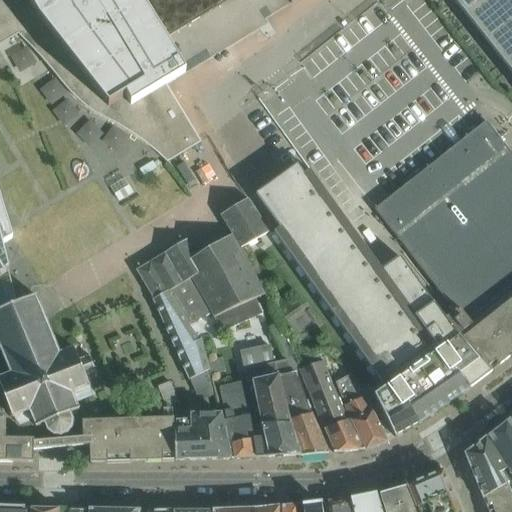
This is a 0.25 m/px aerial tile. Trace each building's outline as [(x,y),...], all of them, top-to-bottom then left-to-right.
[(0,202),(0,46),(18,36),(33,51),(40,59),(47,67),(55,75),(61,84),(68,92),(76,100),(84,107),(93,114),(103,119),(113,124),(122,129),(131,135),(140,141),(149,148),(158,155),(167,164),(201,143),(166,86),(185,75),(163,40),(229,0),(288,0),(291,4),(297,0),(0,0),(0,310),(16,304),(2,246),(12,240),(0,202)] [(511,0),(451,0),(511,76),(511,0)] [(511,155),(486,122),(374,210),(387,226),(454,311),(444,319),(453,330),(456,334),(469,348),(490,374),(511,356),(511,155)] [(460,141),(448,125),(441,130),(453,146),(460,141)] [(378,267),(326,195),(310,207),(280,229),(274,233),(382,383),(388,379),(429,350),(446,338),(389,259),(378,267)] [(260,291),(245,265),(248,263),(240,249),(271,232),(257,214),(249,200),(220,218),(232,236),(194,258),(184,242),(147,264),(136,271),(150,301),(166,293),(190,279),(210,314),(212,318),(253,300),(263,296),(260,291)] [(467,391),(490,374),(469,348),(456,334),(453,330),(444,319),(399,257),(381,271),(426,333),(438,349),(467,391)] [(190,279),(166,293),(188,328),(210,314),(190,279)] [(188,328),(166,293),(150,301),(187,380),(189,379),(208,370),(199,339),(196,340),(188,328)] [(72,428),(73,423),(72,420),(70,413),(79,409),(75,402),(92,395),(73,348),(69,349),(68,347),(58,351),(35,296),(16,304),(0,310),(0,394),(10,420),(13,419),(16,427),(30,421),(33,427),(35,427),(35,428),(44,425),(47,432),(53,436),(60,437),(67,434),(72,428)] [(219,332),(260,316),(253,300),(212,318),(219,332)] [(279,324),(269,329),(286,362),(291,374),(298,372),(333,453),(334,453),(343,453),(349,452),(362,451),(344,418),(330,385),(321,364),(318,357),(298,364),(279,324)] [(269,345),(240,352),(243,371),(242,372),(245,384),(250,383),(259,422),(255,422),(257,432),(256,432),(257,438),(253,439),(256,458),(263,458),(268,458),(288,457),(292,457),(300,456),(289,425),(290,425),(289,420),(276,377),(291,374),(286,362),(273,365),(269,345)] [(391,383),(419,424),(422,422),(421,422),(441,408),(460,395),(460,396),(467,391),(438,349),(391,383)] [(328,454),(310,415),(291,374),(276,377),(290,425),(289,425),(300,456),(300,457),(328,454)] [(387,442),(372,411),(365,397),(351,375),(335,384),(341,399),(348,395),(352,403),(345,407),(351,422),(365,451),(388,442),(387,442)] [(253,439),(240,383),(217,388),(225,420),(221,421),(230,460),(256,458),(253,439)] [(419,424),(391,383),(373,396),(394,438),(399,435),(419,424)] [(31,428),(33,427),(30,421),(16,427),(13,419),(10,420),(0,394),(0,462),(32,463),(32,451),(33,442),(33,441),(30,441),(31,428)] [(174,461),(173,431),(173,409),(161,409),(161,415),(81,418),(82,439),(33,442),(32,451),(89,447),(90,464),(107,463),(129,462),(130,462),(147,462),(162,461),(173,461),(174,461)] [(230,460),(221,421),(220,415),(185,415),(185,421),(174,421),(174,431),(173,431),(174,461),(175,461),(175,462),(226,460),(230,460)] [(511,418),(488,437),(487,437),(511,476),(511,418)] [(511,480),(511,476),(487,437),(464,455),(487,511),(489,511),(511,503),(511,500),(505,484),(511,480)] [(458,511),(441,471),(406,487),(414,511),(458,511)] [(414,511),(406,487),(379,495),(383,511),(414,511)] [(379,511),(376,502),(377,502),(375,496),(375,494),(349,499),(350,500),(349,500),(352,511),(379,511)] [(352,511),(349,500),(328,503),(329,511),(352,511)] [(511,511),(511,503),(489,511),(511,511)]
